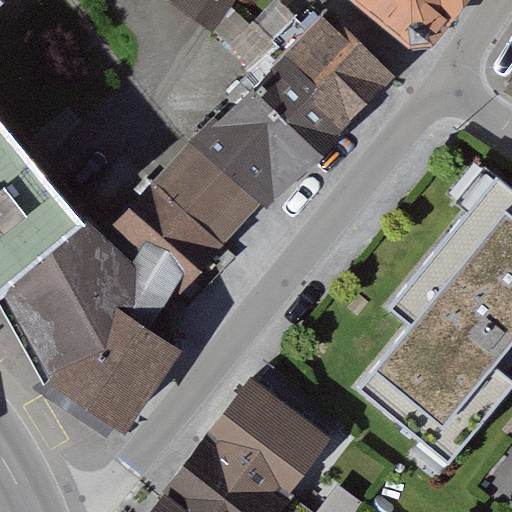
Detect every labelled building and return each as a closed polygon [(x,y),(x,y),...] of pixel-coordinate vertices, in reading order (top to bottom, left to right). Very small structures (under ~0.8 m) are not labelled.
[(0,0),(0,298),(89,215),(0,115),(0,0)] [(159,0),(223,37),(244,0),(159,0)] [(353,0),(412,43),(443,0),(353,0)] [(402,68),(340,4),(272,70),(335,133),(402,68)] [(511,91),(511,64),(500,83),(511,91)] [(322,160),(253,91),(113,224),(178,289),(184,295),(322,160)] [(412,442),(428,423),(454,445),(506,382),(484,364),(511,331),(511,198),(497,186),(469,219),(459,210),(378,308),(400,326),(347,389),(412,442)] [(113,224),(89,215),(0,298),(0,312),(45,385),(127,438),(182,354),(151,333),(178,289),(113,224)] [(138,509),(141,511),(287,511),(338,453),(250,378),(138,509)]
